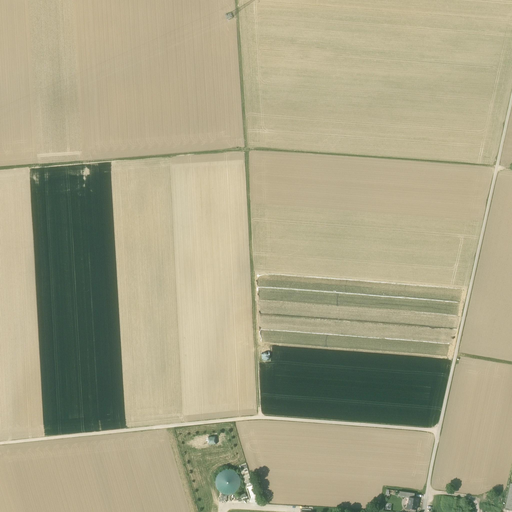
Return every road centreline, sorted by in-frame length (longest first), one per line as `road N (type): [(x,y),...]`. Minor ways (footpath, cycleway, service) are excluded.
road 1 (track): [(0,169),(244,148),(496,166)]
road 2 (track): [(438,430),(261,417),(0,443)]
road 3 (track): [(261,417),(236,0)]
road 4 (track): [(430,466),(511,95)]
